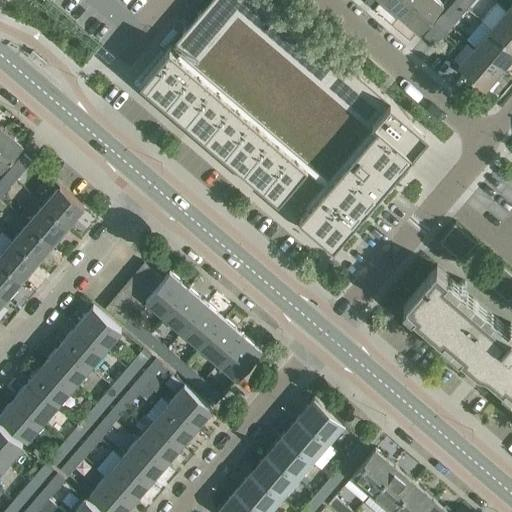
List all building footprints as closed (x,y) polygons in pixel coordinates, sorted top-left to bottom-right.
[(185,25),(140,79),(334,244),(429,132),(350,64),(343,72),(259,0),(207,0),(197,12),(185,25)] [(383,0),(401,15),(414,0),(383,0)] [(443,3),(439,0),(414,0),(401,15),(419,31),(443,3)] [(454,22),(466,8),(457,0),(454,0),(443,12),(454,22)] [(511,15),(506,10),(490,28),(511,46),(511,15)] [(447,30),(436,21),(424,35),(435,44),(447,30)] [(511,46),(490,28),(475,46),(501,69),(511,55),(511,46)] [(485,88),(501,69),(475,46),(459,65),(485,88)] [(22,144),(4,128),(0,133),(0,167),(2,169),(22,144)] [(23,153),(7,171),(16,179),(31,160),(23,153)] [(0,179),(0,196),(0,197),(16,179),(7,171),(0,179)] [(59,184),(44,203),(68,224),(84,205),(59,184)] [(52,242),(68,224),(44,203),(28,221),(52,242)] [(18,212),(2,230),(13,239),(37,260),(52,242),(28,221),(18,212)] [(454,222),(452,225),(439,241),(461,260),(477,241),(454,222)] [(2,230),(0,232),(0,259),(22,278),(37,260),(13,239),(2,230)] [(0,290),(6,296),(22,278),(0,259),(0,290)] [(136,270),(155,287),(163,277),(144,261),(136,270)] [(509,300),(511,296),(511,271),(502,263),(486,281),(509,300)] [(412,312),(421,319),(451,284),(444,279),(448,274),(437,264),(405,300),(416,309),(412,312)] [(136,270),(128,279),(148,296),(155,287),(136,270)] [(155,287),(148,296),(145,298),(164,314),(188,286),(169,270),(163,277),(155,287)] [(511,323),(510,322),(508,325),(448,274),(444,279),(451,284),(421,319),(477,367),(479,368),(484,369),(486,370),(511,392),(511,323)] [(140,305),(145,298),(148,296),(128,279),(121,288),(140,305)] [(206,302),(188,286),(164,314),(182,330),(206,302)] [(121,288),(112,298),(132,314),(140,305),(121,288)] [(124,323),(131,315),(132,314),(112,298),(105,306),(124,323)] [(182,330),(201,345),(225,317),(206,302),(182,330)] [(121,328),(93,304),(77,323),(105,347),(121,328)] [(124,323),(143,339),(149,331),(131,315),(124,323)] [(243,333),(225,317),(201,345),(219,361),(243,333)] [(90,365),(105,347),(77,323),(62,341),(90,365)] [(168,347),(149,331),(143,339),(161,355),(168,347)] [(237,377),(261,349),(243,333),(219,361),(237,377)] [(74,383),(90,365),(62,341),(46,359),(74,383)] [(150,354),(143,347),(127,366),(135,372),(150,354)] [(161,355),(179,370),(186,363),(168,347),(161,355)] [(155,357),(139,376),(147,383),(163,364),(155,357)] [(58,402),(74,383),(46,359),(30,378),(58,402)] [(204,378),(186,363),(179,370),(198,386),(204,378)] [(119,390),(135,372),(127,366),(111,384),(119,390)] [(124,394),(131,401),(147,383),(139,376),(124,394)] [(43,420),(58,402),(30,378),(15,396),(43,420)] [(204,378),(198,386),(216,402),(223,394),(204,378)] [(184,383),(168,401),(196,425),(212,407),(184,383)] [(103,409),(119,390),(111,384),(96,402),(103,409)] [(124,394),(108,412),(115,419),(131,401),(124,394)] [(314,397),(298,415),(328,441),(343,422),(344,421),(331,410),(315,395),(314,397)] [(0,415),(26,439),(43,420),(15,396),(0,412),(0,415)] [(181,443),(196,425),(168,401),(153,419),(181,443)] [(88,427),(103,409),(96,402),(80,420),(88,427)] [(92,431),(100,437),(115,419),(108,412),(92,431)] [(298,415),(282,433),(312,459),(328,441),(298,415)] [(153,419),(137,438),(165,462),(181,443),(153,419)] [(72,445),(88,427),(80,420),(65,438),(72,445)] [(0,456),(7,462),(22,443),(0,424),(0,456)] [(92,431),(77,449),(84,455),(100,437),(92,431)] [(282,433),(266,452),(296,477),(312,459),(282,433)] [(56,464),(72,445),(65,438),(48,457),(56,464)] [(165,462),(137,438),(122,456),(150,480),(165,462)] [(362,438),(346,457),(353,463),(369,444),(362,438)] [(375,447),(352,474),(372,491),(395,464),(375,447)] [(61,468),(68,474),(84,455),(77,449),(61,468)] [(266,452),(251,470),(281,495),(296,477),(266,452)] [(122,456),(106,474),(134,498),(150,480),(122,456)] [(353,463),(346,457),(330,475),(338,481),(353,463)] [(52,469),(44,462),(28,481),(36,487),(52,469)] [(372,491),(391,507),(414,480),(395,464),(372,491)] [(251,470),(235,488),(262,511),(266,511),(281,495),(251,470)] [(41,491),(48,498),(64,479),(56,473),(41,491)] [(121,511),(134,498),(106,474),(90,493),(112,511),(121,511)] [(338,481),(330,475),(315,493),(322,499),(338,481)] [(414,480),(391,507),(396,511),(419,511),(433,496),(414,480)] [(20,505),(36,487),(28,481),(13,499),(20,505)] [(219,507),(218,508),(219,509),(223,511),(262,511),(235,488),(219,507)] [(25,509),(28,511),(35,511),(48,498),(41,491),(25,509)] [(311,511),(322,499),(315,493),(299,511),(300,511),(311,511)] [(339,511),(353,511),(354,511),(334,494),(328,502),(339,511)] [(419,511),(451,511),(433,496),(419,511)] [(102,511),(86,498),(73,511),(102,511)] [(14,511),(20,505),(13,499),(0,511),(14,511)]
